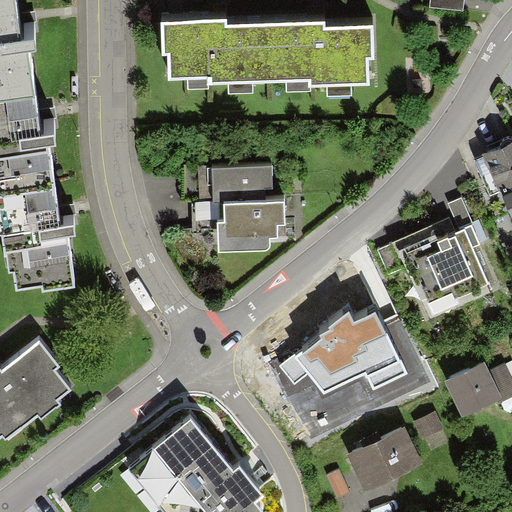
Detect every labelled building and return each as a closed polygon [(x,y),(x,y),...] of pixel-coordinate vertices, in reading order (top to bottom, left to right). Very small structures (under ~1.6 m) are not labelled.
[(17,0),(0,0),(0,219),(3,220),(5,241),(7,241),(9,257),(14,256),(16,275),(41,273),(42,276),(75,273),(70,222),(76,221),(75,216),(75,211),(59,213),(51,130),(57,130),(56,124),(56,120),(41,122),(30,37),(37,36),(36,30),(36,25),(20,27),(17,0)] [(463,0),(431,0),(431,6),(463,10),(463,0)] [(214,13),(161,16),(162,49),(168,49),(169,73),(210,72),(210,77),(310,74),(310,82),(368,80),(367,52),(375,52),(374,21),(327,23),(327,16),(314,16),(227,19),(227,14),(214,13)] [(511,140),(483,153),(485,157),(476,161),(490,195),(502,190),(511,213),(511,140)] [(273,187),(273,163),(209,165),(210,186),(215,185),(215,198),(224,197),(224,219),(219,219),(220,247),(268,246),(270,242),(270,234),(279,234),(278,221),(286,221),(285,198),(269,198),(269,187),(273,187)] [(454,216),(376,249),(387,274),(404,267),(426,319),(495,290),(477,247),(489,241),(481,221),(474,223),(462,197),(448,202),(454,216)] [(295,346),(279,358),(295,376),(308,364),(324,384),(365,365),(367,369),(369,368),(375,381),(406,365),(401,353),(399,354),(375,305),(353,315),(349,305),(329,319),(330,322),(320,328),(321,331),(304,346),(301,344),(297,348),(295,346)] [(0,430),(4,435),(37,409),(41,414),(61,399),(56,392),(71,381),(57,363),(62,359),(42,334),(4,363),(1,359),(0,359),(0,430)] [(483,358),(444,377),(463,415),(502,395),(483,358)] [(436,410),(419,420),(428,436),(445,427),(436,410)] [(130,467),(169,511),(262,511),(263,505),(256,497),(265,490),(240,461),(234,466),(190,416),(130,467)] [(406,424),(348,453),(366,490),(424,461),(406,424)] [(341,470),(328,476),(338,498),(351,492),(341,470)]
